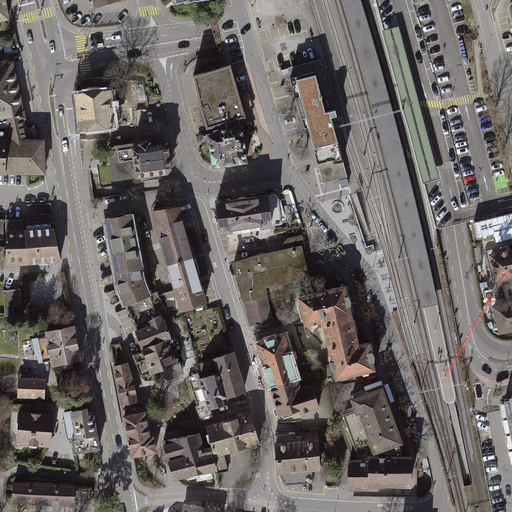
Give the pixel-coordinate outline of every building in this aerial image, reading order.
[(4,0),(0,0),(0,19),(8,18),(4,0)] [(403,233),(421,308),(438,305),(421,228),(391,103),(365,14),(360,0),(341,0),(347,19),(372,107),(403,233)] [(381,26),(417,164),(437,159),(401,21),(381,26)] [(5,53),(2,38),(0,37),(0,171),(44,172),(43,144),(42,140),(26,139),(20,111),(21,111),(11,63),(10,63),(8,52),(5,53)] [(293,66),(287,67),(288,74),(302,127),(307,126),(310,135),(312,145),(316,161),(322,182),(346,176),(341,160),(336,139),(329,114),(335,112),(333,107),(332,107),(320,59),(293,66)] [(230,65),(193,75),(207,127),(214,125),(240,118),(245,117),(243,110),(252,107),(248,93),(239,95),(230,65)] [(110,90),(77,92),(79,119),(78,119),(79,130),(114,126),(110,90)] [(240,118),(214,125),(216,133),(208,134),(209,144),(210,144),(213,166),(246,161),(243,139),(241,127),(240,118)] [(133,144),(109,147),(114,179),(167,172),(170,168),(167,143),(150,146),(150,143),(140,144),(140,147),(133,148),(133,144)] [(267,193),(216,199),(220,229),(271,222),(267,193)] [(281,198),(274,199),(275,227),(282,227),(281,198)] [(179,207),(153,211),(166,255),(191,248),(179,207)] [(132,213),(103,218),(114,279),(143,273),(132,213)] [(54,226),(26,228),(28,262),(60,259),(54,226)] [(8,263),(28,262),(26,228),(7,228),(8,263)] [(230,260),(246,326),(271,320),(263,286),(307,276),(299,243),(230,260)] [(511,243),(485,249),(491,278),(504,275),(511,273),(511,243)] [(206,302),(191,248),(166,255),(181,309),(206,302)] [(151,294),(143,273),(114,279),(124,304),(151,294)] [(342,283),(295,294),(303,323),(319,319),(327,348),(356,342),(342,283)] [(489,302),(505,298),(503,288),(479,294),(483,312),(491,310),(489,302)] [(19,290),(3,292),(5,317),(14,316),(13,306),(21,305),(19,290)] [(166,318),(155,293),(151,294),(124,304),(136,329),(152,323),(164,319),(166,318)] [(511,296),(505,298),(489,302),(491,310),(496,330),(511,326),(511,296)] [(152,323),(159,341),(167,338),(171,336),(164,319),(152,323)] [(152,323),(136,329),(142,347),(159,341),(152,323)] [(77,327),(31,334),(35,357),(38,356),(40,365),(51,363),(52,368),(83,363),(77,327)] [(290,332),(258,342),(269,382),(303,374),(290,332)] [(159,341),(142,347),(151,372),(163,367),(168,379),(183,373),(178,358),(174,359),(167,338),(159,341)] [(367,339),(356,342),(327,348),(334,377),(373,368),(367,339)] [(236,354),(211,362),(215,376),(224,402),(247,396),(236,354)] [(134,364),(114,368),(123,409),(143,404),(134,364)] [(303,374),(269,382),(282,420),(325,410),(316,385),(307,387),(303,374)] [(48,378),(20,375),(18,399),(46,401),(48,378)] [(215,376),(197,382),(207,408),(224,402),(215,376)] [(409,453),(386,382),(349,395),(353,411),(341,414),(345,426),(339,428),(349,457),(366,457),(366,452),(409,453)] [(93,403),(66,407),(74,451),(101,446),(93,403)] [(155,454),(143,404),(123,409),(135,458),(155,454)] [(260,442),(251,411),(229,417),(238,449),(260,442)] [(52,450),(55,414),(21,412),(19,446),(52,450)] [(224,453),(238,449),(229,417),(206,424),(212,445),(215,456),(224,453)] [(200,431),(162,439),(169,462),(199,454),(198,448),(204,446),(200,431)] [(299,434),(278,435),(278,473),(302,474),(299,434)] [(321,434),(300,435),(302,473),(323,472),(321,434)] [(229,470),(224,453),(215,456),(212,445),(204,446),(198,448),(202,471),(202,472),(218,468),(218,472),(229,470)] [(410,484),(409,453),(366,452),(366,457),(349,457),(346,456),(345,488),(376,488),(377,483),(410,484)] [(199,454),(169,462),(173,478),(194,474),(193,472),(202,471),(199,454)] [(75,480),(12,478),(11,504),(73,506),(75,480)]
